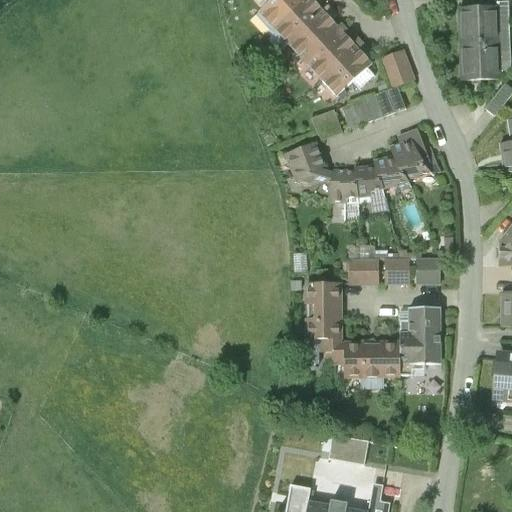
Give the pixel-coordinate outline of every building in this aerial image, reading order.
[(259,17),(274,33),(309,0),(254,0),(253,2),(263,13),(259,17)] [(322,4),(318,0),(309,0),(274,33),(264,42),(278,57),(288,48),(322,15),(316,9),(322,4)] [(472,0),(472,3),(473,12),(496,11),(495,0),(472,0)] [(328,10),(322,15),(288,48),(304,66),(340,34),(331,24),(336,19),(328,10)] [(459,13),(460,49),(498,48),(496,11),(473,12),(459,13)] [(349,44),(340,34),(304,66),(321,85),(363,47),(355,39),(349,44)] [(370,56),(363,47),(321,85),(337,101),(352,87),(368,72),(372,68),(365,61),(370,56)] [(498,48),(460,49),(461,86),(499,85),(498,48)] [(402,55),(382,62),(393,93),(401,90),(414,85),(402,55)] [(374,79),(368,72),(352,87),(359,93),(374,79)] [(511,97),(511,94),(504,88),(485,114),(489,117),(494,121),(511,97)] [(393,93),(343,112),(351,134),(409,113),(401,90),(393,93)] [(334,115),(311,123),(320,146),(342,138),(334,115)] [(505,173),(506,183),(511,182),(511,123),(508,124),(511,146),(502,147),(505,166),(504,167),(505,173)] [(390,153),(394,164),(395,164),(408,198),(409,198),(421,193),(420,189),(431,183),(424,169),(429,167),(429,166),(417,135),(397,143),(400,149),(390,153)] [(335,185),(334,185),(320,177),(324,170),(315,148),(285,159),(302,204),(311,209),(327,203),(334,207),(335,207),(335,185)] [(395,164),(394,164),(388,166),(387,164),(373,167),(375,174),(376,174),(386,214),(399,211),(399,207),(411,202),(409,198),(408,198),(395,164)] [(424,169),(431,183),(433,186),(441,183),(433,164),(429,166),(429,167),(424,169)] [(374,217),(386,214),(376,174),(375,174),(369,175),(368,173),(354,174),(355,181),(356,181),(361,222),(375,221),(374,217)] [(349,224),(361,222),(356,181),(355,181),(349,181),(348,179),(334,179),(334,185),(335,185),(335,207),(334,207),(334,228),(349,228),(349,224)] [(511,252),(502,265),(511,265),(511,252)] [(457,262),(449,262),(450,274),(443,274),(443,280),(458,279),(457,262)] [(511,265),(502,265),(501,291),(511,291),(511,265)] [(377,270),(363,270),(363,283),(402,283),(402,277),(393,277),(393,275),(377,275),(377,270)] [(411,274),(404,274),(404,282),(426,282),(426,277),(411,277),(411,274)] [(311,278),(299,278),(299,295),(312,295),(311,278)] [(353,308),(382,308),(382,284),(353,284),(353,308)] [(413,284),(389,284),(389,308),(413,308),(413,284)] [(443,284),(419,284),(419,308),(443,308),(443,284)] [(344,363),(344,308),(312,308),(312,363),(330,363),(344,363)] [(511,317),(504,317),(503,349),(511,349),(511,317)] [(403,344),(403,367),(403,399),(416,399),(416,388),(444,388),(444,332),(412,332),(412,344),(403,344)] [(344,368),(344,363),(330,363),(330,376),(336,376),(344,368)] [(388,399),(403,399),(403,367),(384,367),(384,370),(368,370),(367,367),(348,367),(348,368),(348,387),(348,400),(366,399),(388,399)] [(348,368),(344,368),(336,376),(337,388),(348,387),(348,368)] [(511,384),(499,383),(496,422),(511,423),(511,377),(511,384)] [(388,399),(366,399),(366,410),(389,410),(388,399)] [(371,451),(352,448),(350,458),(370,461),(371,451)] [(337,458),(329,456),(326,472),(334,474),(337,458)] [(372,464),(337,458),(334,474),(333,481),(368,488),(372,464)]
